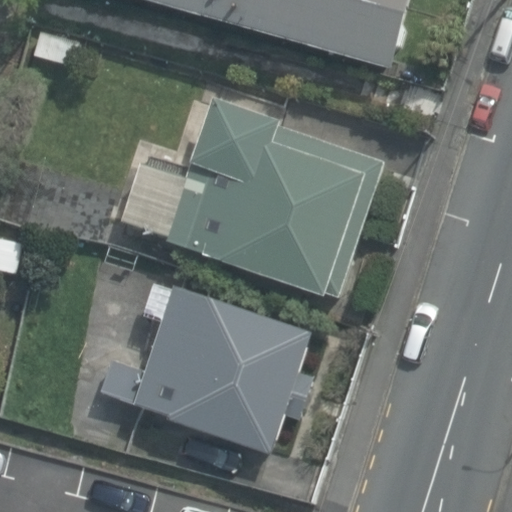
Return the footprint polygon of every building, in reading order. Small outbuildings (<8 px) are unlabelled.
[(142,0),(396,71),(416,0),(142,0)] [(67,63),(72,40),(43,34),(38,57),(67,63)] [(342,300),(390,163),(219,103),(191,183),(147,167),(127,222),(174,239),(172,245),(328,300),(329,296),(342,300)] [(73,231),(105,240),(115,203),(82,194),(73,231)] [(28,245),(4,239),(0,254),(0,271),(19,277),(28,245)] [(107,393),(276,455),(290,415),(305,421),(320,380),(302,373),(315,337),(182,289),(180,293),(162,287),(150,320),(169,326),(152,375),(118,363),(107,393)]
